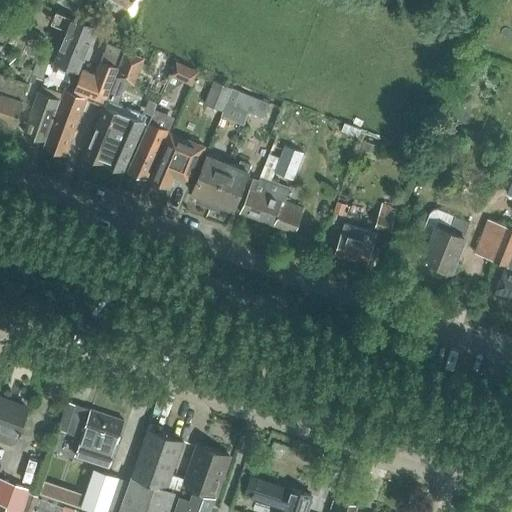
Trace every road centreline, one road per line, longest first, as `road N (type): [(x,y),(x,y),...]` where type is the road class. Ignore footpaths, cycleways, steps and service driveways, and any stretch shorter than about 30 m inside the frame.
road 1 (unclassified): [(511,505),(0,325)]
road 2 (unclassified): [(0,176),(511,354)]
